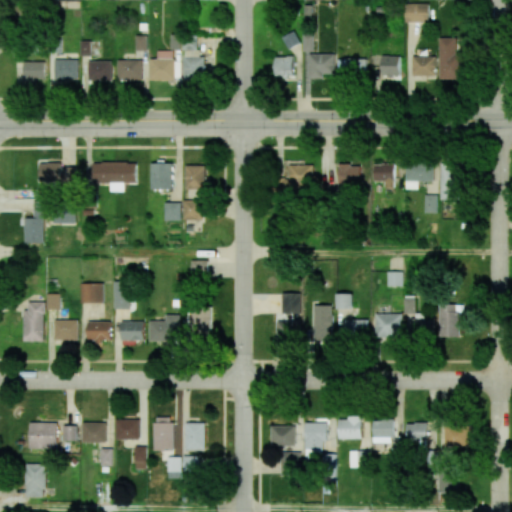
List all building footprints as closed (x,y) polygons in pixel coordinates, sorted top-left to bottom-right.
[(429,3),(405,3),(406,22),(429,21),(429,3)] [(289,49),(298,44),(292,33),(284,37),(289,49)] [(303,51),(314,51),(314,33),(303,33),(303,51)] [(183,80),(204,81),(205,56),(198,56),(198,35),(185,35),(183,80)] [(146,50),(147,36),(137,36),(136,50),(146,50)] [(462,37),(439,37),(439,79),(461,79),(462,37)] [(81,55),(91,55),(91,41),(81,41),(81,55)] [(150,80),(175,80),(174,50),(157,51),(157,59),(150,59),(150,80)] [(335,53),(309,53),(309,77),(324,77),(324,73),(335,73),(335,53)] [(401,55),(382,55),(382,75),(400,75),(401,55)] [(436,75),(436,55),(412,56),(413,76),(436,75)] [(276,76),(294,75),(293,56),(275,56),(276,76)] [(338,58),(338,76),(366,77),(367,59),(338,58)] [(55,79),(78,79),(78,59),(55,60),(55,79)] [(143,60),(118,59),(117,80),(142,80),(143,60)] [(88,80),(112,80),(112,61),(88,60),(88,80)] [(45,61),(24,62),(25,80),(46,80),(45,61)] [(418,189),(418,181),(433,181),(434,162),(406,161),(405,189),(418,189)] [(77,166),(61,167),(61,163),(40,163),(40,184),(77,183),(77,166)] [(151,189),(173,189),(172,163),(151,163),(151,189)] [(395,164),(374,163),(374,181),(385,181),(385,188),(394,188),(395,164)] [(440,199),(457,199),(457,163),(441,163),(440,199)] [(312,165),(290,164),(289,179),(281,179),(281,191),(312,192),(312,165)] [(360,165),(339,164),(338,189),(360,189),(360,165)] [(185,189),(206,189),(206,165),(186,165),(185,189)] [(437,212),(437,194),(425,194),(425,212),(437,212)] [(46,243),(45,198),(34,199),(34,218),(24,218),(25,243),(46,243)] [(184,198),(183,219),(203,220),(204,199),(184,198)] [(164,220),(181,220),(181,203),(165,202),(164,220)] [(208,260),(192,260),(191,278),(208,279),(208,260)] [(403,286),(403,271),(388,271),(388,285),(403,286)] [(114,309),(130,309),(130,281),(114,281),(114,309)] [(103,303),(103,283),(81,283),(81,303),(103,303)] [(60,293),(47,294),(47,309),(61,309),(60,293)] [(283,313),(301,313),(300,293),(282,293),(283,313)] [(353,294),(337,293),(336,309),(353,309),(353,294)] [(405,313),(415,313),(415,298),(405,298),(405,313)] [(45,341),(45,302),(28,302),(28,310),(24,310),(23,341),(45,341)] [(461,336),(461,304),(439,304),(439,336),(461,336)] [(333,305),(314,305),(314,337),(332,337),(333,305)] [(212,329),(211,308),(190,308),(191,330),(212,329)] [(376,338),(401,338),(402,313),(376,313),(376,338)] [(166,321),(149,320),(149,341),(180,341),(181,315),(166,314),(166,321)] [(435,335),(434,317),(412,318),(412,335),(435,335)] [(345,336),(367,337),(368,320),(346,319),(345,336)] [(79,339),(78,320),(54,320),(55,340),(79,339)] [(275,341),(300,342),(301,321),(275,320),(275,341)] [(88,321),(88,341),(111,341),(111,322),(88,321)] [(144,321),(121,321),(121,340),(144,340),(144,321)] [(173,416),(154,417),(155,450),(174,449),(173,416)] [(338,439),(362,438),(362,417),(338,417),(338,439)] [(140,419),(116,419),(116,439),(140,439),(140,419)] [(373,420),(373,443),(394,442),(393,420),(373,420)] [(58,422),(30,422),(30,448),(57,449),(58,422)] [(82,442),(106,442),(107,422),(83,422),(82,442)] [(206,450),(205,422),(185,423),(185,450),(206,450)] [(327,422),(306,422),(305,458),(323,458),(323,441),(327,442),(327,422)] [(407,423),(407,440),(428,441),(429,423),(407,423)] [(77,425),(63,425),(64,441),(77,440),(77,425)] [(295,446),(295,426),(271,425),(271,445),(295,446)] [(445,446),(468,445),(468,425),(445,426),(445,446)] [(147,446),(135,447),(136,468),(147,468),(147,446)] [(112,465),(113,449),(102,448),(101,465),(112,465)] [(350,467),(368,467),(368,450),(349,451),(350,467)] [(300,475),(300,452),(280,452),(280,476),(300,475)] [(182,478),(181,456),(168,457),(168,478),(182,478)] [(202,471),(201,457),(183,458),(184,472),(202,471)] [(25,496),(45,497),(45,464),(26,463),(25,496)] [(456,474),(436,475),(437,494),(456,494),(456,474)]
